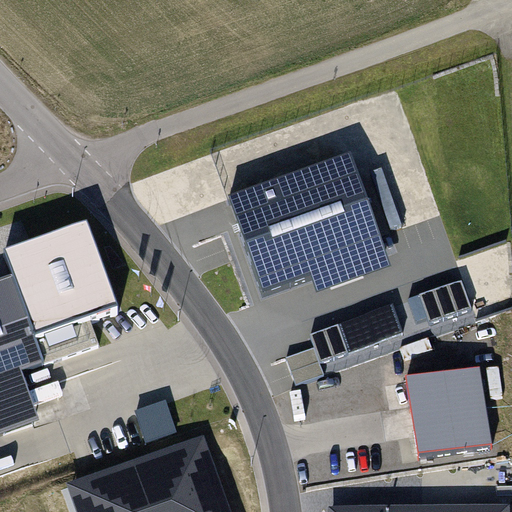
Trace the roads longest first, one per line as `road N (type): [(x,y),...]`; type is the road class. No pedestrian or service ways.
road 1 (residential): [(511,2),(74,160)]
road 2 (residential): [(74,160),(196,296),(244,374),(285,488),(285,511)]
